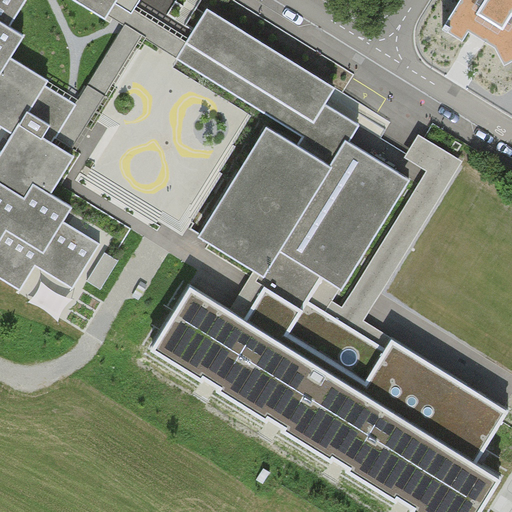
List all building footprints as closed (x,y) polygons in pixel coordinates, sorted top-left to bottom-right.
[(0,0),(0,124),(14,133),(45,84),(48,80),(11,57),(24,35),(10,26),(26,0),(0,0)] [(73,0),(117,27),(122,30),(124,26),(140,0),(73,0)] [(181,22),(145,0),(140,0),(124,26),(142,37),(168,53),(176,59),(183,49),(186,44),(194,30),(181,22)] [(511,0),(460,0),(443,29),(463,41),(470,31),(496,47),(506,65),(511,61),(511,0)] [(335,89),(207,10),(194,30),(186,44),(183,49),(176,59),(302,137),(297,144),(332,166),(348,140),(353,132),(359,124),(326,103),(335,89)] [(64,150),(70,154),(82,134),(125,65),(142,37),(124,26),(122,30),(79,100),(76,104),(71,112),(52,142),(64,150)] [(45,84),(14,133),(0,156),(0,271),(23,286),(39,261),(76,284),(101,244),(98,242),(64,221),(72,207),(51,193),(74,156),(70,154),(64,150),(52,142),(71,112),(76,104),(45,84)] [(297,144),(267,126),(198,235),(256,271),(260,274),(256,279),(266,285),(271,288),(304,309),(324,278),(342,289),(411,179),(350,141),(348,140),(332,166),(297,144)] [(407,154),(405,157),(427,171),(424,175),(343,307),(334,302),(328,313),(330,314),(346,324),(386,349),(392,339),(365,321),(379,298),(463,161),(420,134),(412,145),(407,154)] [(242,292),(231,311),(244,319),(256,300),(266,285),(256,279),(260,274),(256,271),(242,292)] [(256,300),(244,319),(231,311),(190,285),(151,349),(413,511),(480,511),(501,477),(478,463),(507,414),(509,411),(506,408),(392,339),(386,349),(346,324),(330,314),(328,313),(334,302),(342,289),(324,278),(304,309),(271,288),(266,285),(256,300)]
